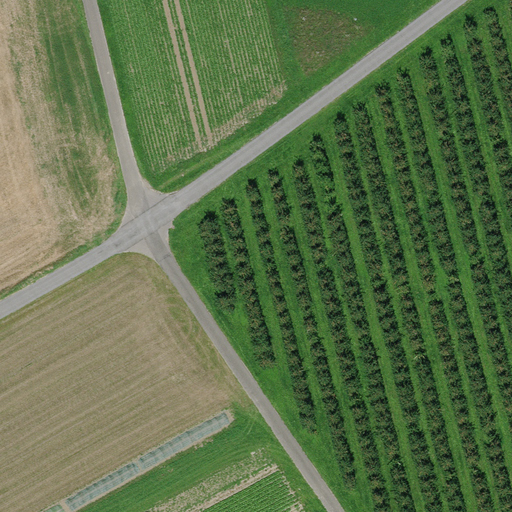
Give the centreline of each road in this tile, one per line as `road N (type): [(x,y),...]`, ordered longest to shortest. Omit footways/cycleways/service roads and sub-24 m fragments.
road 1 (track): [(335,511),(145,228),(89,0)]
road 2 (track): [(0,308),(145,228),(455,0)]
